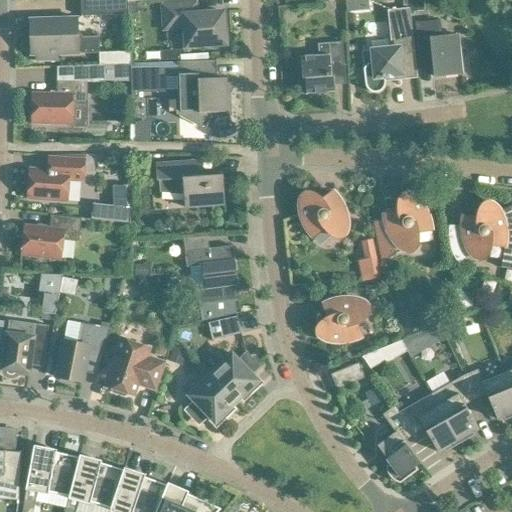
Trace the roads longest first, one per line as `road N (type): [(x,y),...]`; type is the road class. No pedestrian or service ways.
road 1 (residential): [(385,511),(307,384),(280,312),(267,156)]
road 2 (residential): [(291,511),(148,442),(0,407)]
road 3 (residential): [(511,174),(267,156)]
road 4 (residential): [(465,110),(267,129)]
road 5 (residential): [(267,129),(254,0)]
road 6 (residential): [(409,511),(511,448)]
